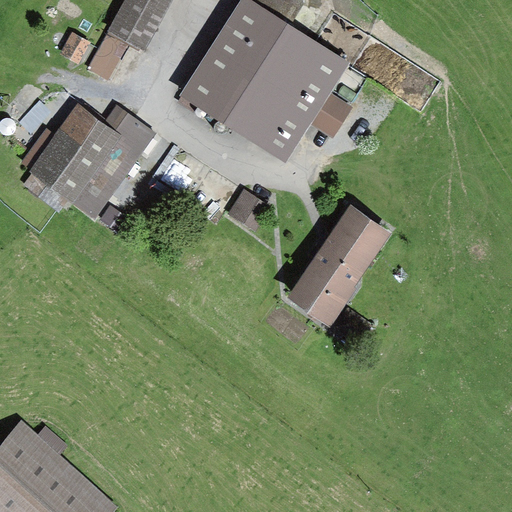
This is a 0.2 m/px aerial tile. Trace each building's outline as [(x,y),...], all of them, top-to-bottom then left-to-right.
[(128,0),(111,33),(144,51),(170,0),(128,0)] [(243,0),(180,104),(286,168),(349,65),(243,0)] [(67,49),(87,58),(97,36),(77,27),(67,49)] [(77,105),(24,174),(69,209),(86,186),(107,202),(160,134),(123,105),(106,127),(77,105)] [(249,184),(233,210),(255,223),(271,197),(249,184)] [(342,209),(282,307),(326,333),(386,235),(342,209)] [(111,511),(112,511),(17,426),(0,444),(0,511),(111,511)]
